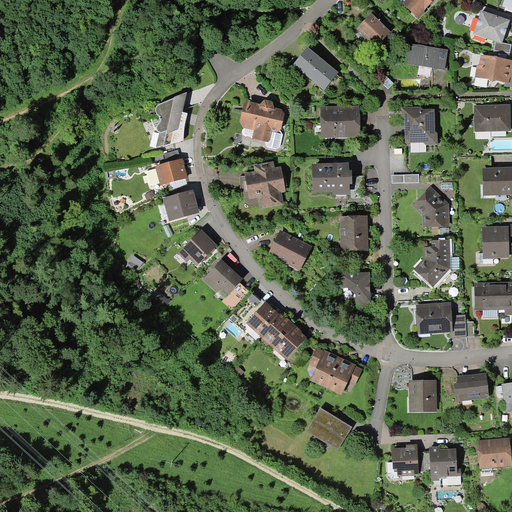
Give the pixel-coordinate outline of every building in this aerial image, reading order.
[(404,0),(402,3),(419,19),(425,12),(425,10),(433,0),(404,0)] [(511,0),(504,0),(502,6),(506,7),(505,10),(511,12),(511,0)] [(510,20),(481,10),(473,34),(495,41),(502,43),(502,42),(510,20)] [(371,12),(356,28),(357,29),(367,38),(375,47),(390,31),(371,12)] [(367,38),(357,29),(354,32),(364,42),(367,38)] [(502,43),(495,41),(494,50),(510,52),(511,44),(502,42),(502,43)] [(448,50),(409,43),(406,63),(445,70),(448,50)] [(307,46),(294,63),(324,90),(338,72),(307,46)] [(511,65),(511,59),(481,54),(479,64),(477,65),(475,77),(505,82),(509,83),(510,78),(511,76),(511,65),(511,66),(511,65)] [(388,89),(393,83),(385,75),(379,81),(388,89)] [(182,112),(187,92),(175,96),(175,97),(160,103),(159,103),(158,104),(157,106),(156,107),(156,109),(156,111),(156,112),(157,114),(159,115),(160,116),(160,117),(161,118),(161,119),(160,120),(160,121),(158,124),(157,125),(157,126),(156,128),(157,129),(157,130),(158,132),(159,132),(160,133),(161,133),(162,133),(163,133),(167,131),(166,134),(174,131),(170,144),(183,140),(184,132),(185,125),(188,113),(182,112)] [(270,140),(272,131),(276,132),(281,129),(285,114),(282,109),(274,107),(272,101),(265,99),(260,104),(248,101),(244,103),(240,121),(245,128),(254,130),(252,137),(253,139),(266,142),(268,142),(270,140)] [(510,104),(474,105),(474,132),(511,131),(510,104)] [(360,105),(320,106),(321,138),(361,136),(360,105)] [(421,107),(401,107),(402,117),(405,119),(405,142),(423,142),(426,145),(438,145),(437,133),(435,131),(434,109),(423,109),(421,107)] [(280,147),(283,134),(276,132),(272,131),(270,140),(268,142),(266,142),(265,144),(268,147),(276,149),(280,147)] [(166,163),(180,159),(178,150),(164,154),(166,163)] [(155,166),(160,185),(170,183),(186,179),(188,178),(183,158),(180,159),(166,163),(155,166)] [(273,161),(254,164),(255,170),(244,172),(249,198),(258,196),(260,208),(284,204),(282,192),(286,191),(281,165),(275,167),(273,161)] [(349,162),(312,164),(313,193),(333,192),(333,195),(350,194),(350,190),(350,184),(352,184),(352,176),(352,170),(349,170),(349,162)] [(511,167),(483,168),(483,184),(484,196),(495,195),(511,194),(511,167)] [(419,174),(392,174),(392,183),(419,182),(419,174)] [(365,176),(352,176),(352,184),(350,184),(350,190),(365,190),(365,176)] [(188,185),(186,179),(170,183),(171,189),(188,185)] [(495,197),(495,195),(484,196),(483,184),(480,184),(481,198),(495,197)] [(431,186),(412,206),(422,216),(423,227),(449,227),(449,203),(431,186)] [(155,196),(153,190),(144,194),(147,200),(155,196)] [(168,218),(169,221),(199,213),(193,190),(163,198),(164,205),(168,218)] [(168,218),(164,205),(159,206),(163,220),(168,218)] [(368,250),(367,214),(340,215),(341,250),(368,250)] [(508,226),(482,226),(483,253),(483,259),(493,259),(494,259),(494,258),(509,257),(509,240),(511,240),(511,224),(508,224),(508,226)] [(173,235),(168,225),(163,226),(168,237),(173,235)] [(202,229),(178,253),(187,262),(190,259),(197,266),(210,252),(214,248),(218,245),(202,229)] [(312,246),(280,230),(267,254),(300,270),(312,246)] [(439,240),(431,240),(430,247),(423,247),(423,259),(414,269),(433,287),(450,269),(451,269),(450,257),(450,240),(445,240),(439,240)] [(493,264),(493,259),(483,259),(483,253),(478,253),(479,264),(493,264)] [(143,262),(134,255),(125,267),(135,274),(143,262)] [(459,257),(450,257),(451,269),(459,269),(459,257)] [(221,259),(202,280),(217,293),(222,288),(229,294),(243,279),(221,259)] [(356,301),(365,309),(371,309),(370,272),(337,272),(337,283),(341,288),(349,287),(356,295),(356,301)] [(499,310),(498,282),(474,283),(475,310),(483,310),(498,310),(499,310)] [(511,282),(498,282),(499,310),(505,310),(505,315),(511,314),(511,282)] [(171,300),(161,291),(154,298),(163,308),(171,300)] [(256,305),(260,300),(252,293),(248,298),(256,305)] [(246,323),(259,335),(279,314),(265,301),(246,323)] [(451,302),(416,304),(416,310),(417,324),(418,334),(450,332),(453,332),(452,315),(451,302)] [(273,348),(294,324),(287,317),(286,318),(280,313),(279,314),(259,335),(273,348)] [(465,315),(452,315),(453,332),(450,332),(451,338),(467,337),(466,322),(465,315)] [(474,322),(466,322),(467,337),(474,337),(474,322)] [(302,332),(294,324),(273,348),(286,360),(306,337),(302,334),(302,332)] [(326,388),(341,357),(324,349),(324,351),(317,347),(309,364),(316,367),(310,380),(326,388)] [(356,364),(341,357),(326,388),(341,395),(348,382),(355,385),(363,369),(356,366),(356,364)] [(489,397),(486,372),(457,375),(458,382),(454,382),(455,394),(459,394),(460,401),(489,397)] [(436,379),(409,380),(409,411),(437,411),(436,379)] [(511,381),(502,383),(502,385),(496,386),(497,397),(503,397),(505,412),(511,410),(511,381)] [(353,427),(320,407),(306,431),(338,451),(353,427)] [(511,462),(510,437),(477,440),(480,468),(511,465),(511,462)] [(406,447),(392,447),(393,468),(397,468),(397,475),(418,475),(417,444),(406,444),(406,447)] [(441,445),(429,446),(431,481),(439,480),(439,476),(461,475),(461,468),(457,468),(456,448),(441,448),(441,445)]
